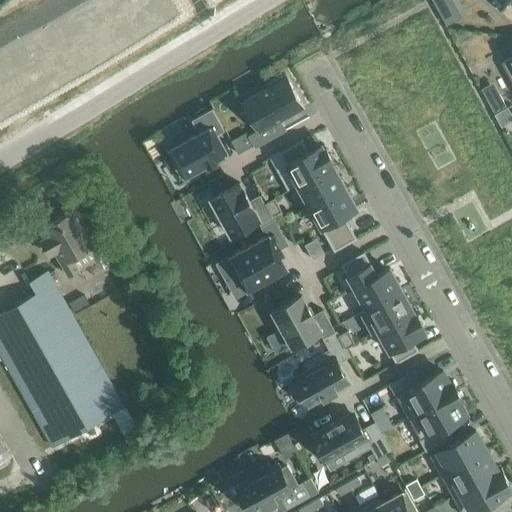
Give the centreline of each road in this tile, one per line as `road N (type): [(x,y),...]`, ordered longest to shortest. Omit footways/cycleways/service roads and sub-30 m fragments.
road 1 (tertiary): [(264,0),(0,155)]
road 2 (tertiary): [(197,0),(0,113)]
road 3 (residential): [(335,110),(396,225)]
road 4 (residential): [(396,225),(458,338)]
